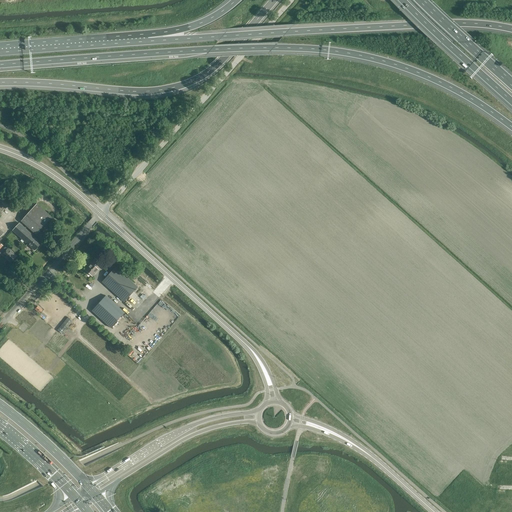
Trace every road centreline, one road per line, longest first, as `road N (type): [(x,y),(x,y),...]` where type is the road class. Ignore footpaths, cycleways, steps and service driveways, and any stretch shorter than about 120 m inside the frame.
road 1 (motorway): [(0,64),(316,48),(437,80),(511,127)]
road 2 (motorway): [(511,28),(458,22),(147,37)]
road 3 (motorway): [(0,82),(135,91),(183,85),(222,59),(273,0)]
road 4 (tertiary): [(100,213),(288,0)]
road 5 (tertiary): [(266,374),(245,343),(100,213)]
road 6 (secondary): [(260,410),(194,425),(89,486)]
road 7 (secondary): [(95,494),(202,432),(259,423)]
road 8 (motorway): [(399,0),(511,104)]
road 9 (residential): [(100,213),(0,328)]
road 10 (trunk): [(147,37),(0,49)]
road 11 (secondary): [(434,511),(364,451),(317,427)]
road 12 (motorway): [(511,83),(420,0)]
road 13 (trunk): [(89,486),(0,405)]
road 14 (tertiary): [(100,213),(39,165),(0,148)]
